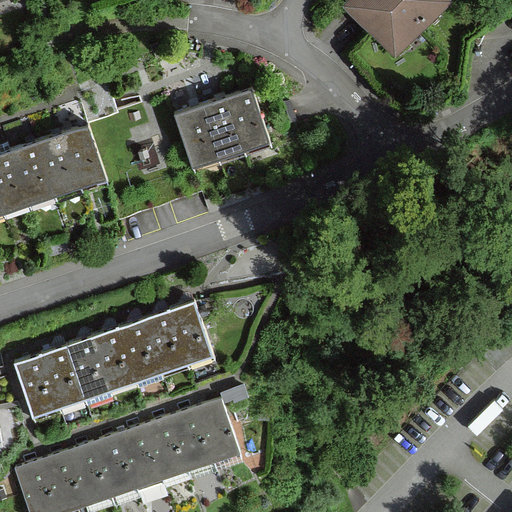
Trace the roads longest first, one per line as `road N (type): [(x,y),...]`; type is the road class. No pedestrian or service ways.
road 1 (residential): [(396,158),(236,228),(0,311)]
road 2 (residential): [(511,376),(375,511)]
road 3 (residential): [(396,158),(353,98),(273,34)]
road 4 (residential): [(511,96),(396,158)]
